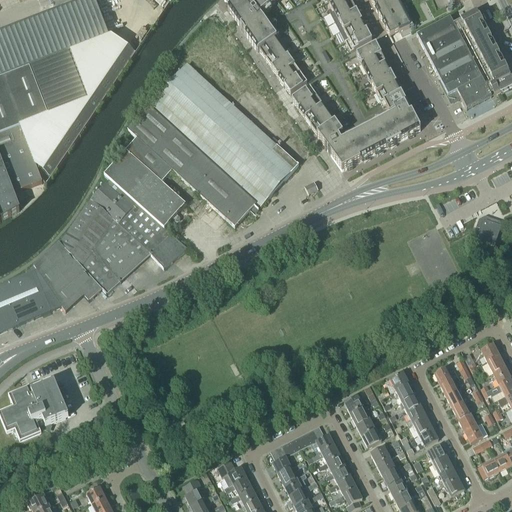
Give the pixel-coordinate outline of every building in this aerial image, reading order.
[(0,224),(19,213),(13,197),(0,162),(0,156),(25,146),(26,147),(26,146),(36,171),(43,176),(50,181),(135,57),(133,56),(127,51),(111,40),(109,40),(96,5),(93,0),(92,0),(0,35),(0,224)] [(225,8),(228,11),(227,12),(257,55),(291,103),(298,112),(304,121),(310,130),(316,138),(341,174),(346,171),(347,174),(352,171),(351,169),(407,140),(409,142),(414,139),(413,137),(420,133),(406,106),(403,101),(401,97),(400,96),(395,86),(390,77),(385,67),(380,57),(375,47),(350,0),(241,0),(233,7),(231,4),(225,8)] [(409,29),(393,0),(448,0),(452,7),(468,0),(368,0),(389,40),(399,35),(409,29)] [(450,8),(452,7),(448,0),(393,0),(409,29),(399,35),(402,40),(404,39),(407,37),(452,14),(450,8)] [(490,101),(511,90),(511,84),(477,16),(453,28),(490,101)] [(453,28),(449,20),(415,37),(451,106),(460,102),(466,114),(490,101),(453,28)] [(186,69),(149,110),(148,109),(136,123),(127,133),(136,142),(172,174),(234,231),(245,219),(255,208),(259,211),(297,170),(275,150),(278,147),(280,149),(281,147),(273,140),(269,145),(227,107),(186,69)] [(161,186),(172,174),(136,142),(103,179),(109,185),(164,232),(168,227),(168,226),(172,222),(175,224),(179,219),(176,217),(180,212),(181,213),(185,208),(161,186)] [(25,146),(0,156),(0,162),(11,192),(13,197),(42,186),(36,171),(26,146),(26,147),(25,146)] [(307,199),(317,194),(313,187),(304,192),(307,199)] [(498,228),(500,224),(485,219),(478,222),(475,230),(479,231),(476,240),(494,247),(501,229),(498,228)] [(89,305),(101,293),(102,293),(57,246),(45,257),(84,299),(83,299),(89,305)] [(65,316),(83,299),(84,299),(45,257),(33,268),(34,269),(33,270),(60,310),(61,310),(65,316)] [(19,328),(60,310),(33,270),(26,274),(27,277),(2,287),(19,328)] [(0,335),(19,328),(2,287),(0,288),(0,335)] [(486,366),(498,360),(492,348),(480,354),(486,366)] [(492,378),(504,371),(498,360),(486,366),(492,378)] [(462,378),(468,375),(462,363),(456,366),(462,378)] [(498,389),(510,383),(504,371),(492,378),(498,389)] [(439,390),(457,381),(453,374),(448,377),(445,372),(433,378),(439,390)] [(402,376),(384,385),(390,398),(395,395),(394,394),(408,387),(402,376)] [(459,389),(458,383),(457,381),(439,390),(445,402),(457,395),(462,393),(459,389)] [(498,389),(489,394),(491,398),(490,399),(491,400),(501,395),(504,401),(511,396),(511,386),(510,383),(498,389)] [(50,427),(67,419),(53,385),(31,395),(29,390),(7,399),(12,410),(0,415),(0,424),(6,438),(14,434),(19,446),(42,436),(40,431),(43,430),(48,432),(50,427)] [(408,387),(394,394),(395,395),(398,402),(396,404),(397,405),(398,408),(401,406),(400,406),(414,398),(408,387)] [(369,390),(364,393),(371,407),(377,405),(373,397),(371,393),(369,390)] [(457,395),(445,402),(451,413),(463,407),(469,404),(474,401),(473,400),(470,401),(469,398),(466,399),(465,398),(460,400),(457,395)] [(511,396),(504,401),(497,404),(500,410),(507,407),(510,412),(511,410),(511,396)] [(406,417),(420,410),(414,398),(400,406),(401,406),(406,417)] [(347,405),(343,407),(349,418),(363,411),(357,400),(351,403),(347,405)] [(469,418),(463,407),(451,413),(457,425),(469,418)] [(363,411),(349,418),(355,430),(369,422),(373,420),(367,409),(363,411)] [(412,428),(425,421),(420,410),(406,417),(410,424),(406,426),(408,431),(412,428)] [(463,436),(475,430),(469,418),(457,425),(463,436)] [(417,439),(431,432),(425,421),(412,428),(417,439)] [(361,441),(374,434),(369,422),(355,430),(361,441)] [(475,430),(463,436),(469,448),(487,439),(481,427),(475,430)] [(431,432),(417,439),(421,446),(417,448),(419,453),(437,443),(431,432)] [(312,433),(308,435),(313,446),(314,446),(320,456),(333,450),(327,439),(324,440),(318,444),(312,433)] [(367,452),(380,445),(374,434),(361,441),(367,452)] [(308,435),(303,438),(308,449),(313,446),(308,435)] [(303,438),(297,441),(303,451),(308,449),(303,438)] [(298,454),(303,451),(297,441),(292,443),(298,454)] [(292,457),(298,454),(292,443),(287,446),(292,457)] [(484,445),(472,451),(475,457),(487,451),(484,445)] [(287,459),(292,457),(287,446),(281,449),(287,459)] [(287,459),(281,449),(276,452),(281,462),(285,460),(287,459)] [(432,467),(446,460),(440,449),(426,456),(432,467)] [(339,460),(333,450),(320,456),(307,463),(309,467),(322,461),(325,467),(339,460)] [(383,450),(369,457),(376,469),(389,462),(383,450)] [(276,452),(270,455),(275,465),(271,467),(277,478),(291,471),(285,460),(281,462),(276,452)] [(504,457),(493,463),(499,475),(511,469),(504,457)] [(312,474),(313,477),(314,477),(319,474),(319,475),(325,472),(327,471),(331,478),(344,471),(339,460),(325,467),(317,471),(312,474)] [(438,478),(451,471),(446,460),(432,467),(438,478)] [(389,462),(376,469),(381,480),(395,473),(389,462)] [(493,463),(477,471),(483,483),(487,481),(499,475),(493,463)] [(231,464),(217,471),(222,480),(223,480),(229,490),(246,481),(241,470),(235,473),(231,464)] [(296,482),(293,476),(296,474),(300,470),(305,468),(304,465),(291,471),(277,478),(283,489),(296,482)] [(395,473),(381,480),(387,491),(401,484),(405,482),(399,470),(395,473)] [(331,478),(323,482),(325,485),(330,483),(333,482),(336,488),(350,481),(344,471),(331,478)] [(444,489),(457,482),(451,471),(438,478),(444,489)] [(296,482),(283,489),(288,500),(302,493),(306,490),(303,484),(305,481),(306,481),(304,478),(296,482)] [(229,490),(224,492),(227,497),(235,493),(238,499),(252,491),(246,481),(229,490)] [(328,492),(330,496),(336,494),(339,492),(342,499),(356,492),(350,481),(336,488),(333,490),(328,492)] [(450,500),(463,493),(457,482),(444,489),(450,500)] [(197,484),(183,491),(187,498),(185,499),(191,510),(204,504),(204,503),(206,502),(197,484)] [(401,484),(387,491),(393,502),(406,495),(401,484)] [(302,493),(288,500),(294,510),(307,503),(304,497),(307,496),(307,495),(311,491),(310,488),(306,490),(302,493)] [(91,509),(105,502),(99,490),(85,497),(91,509)] [(238,499),(229,504),(231,507),(236,505),(241,503),(244,509),(257,502),(252,491),(238,499)] [(334,503),(329,505),(331,509),(336,507),(341,504),(344,503),(348,510),(346,511),(356,511),(360,510),(357,505),(361,503),(356,492),(342,499),(334,503)] [(406,495),(393,502),(398,511),(400,511),(412,506),(406,495)] [(435,509),(440,506),(434,495),(428,497),(435,509)] [(59,504),(65,501),(62,496),(56,499),(59,504)] [(30,511),(44,511),(49,510),(43,498),(27,507),(30,511)] [(307,503),(294,510),(294,511),(311,511),(310,508),(313,506),(317,502),(315,499),(307,503)] [(426,499),(420,502),(425,511),(429,511),(432,511),(426,499)] [(208,511),(206,509),(210,507),(209,506),(213,503),(211,500),(206,502),(204,503),(204,504),(191,510),(191,511),(208,511)] [(62,510),(67,507),(65,501),(59,504),(62,510)] [(110,511),(105,502),(91,509),(92,511),(110,511)] [(244,509),(238,511),(262,511),(257,502),(244,509)]
